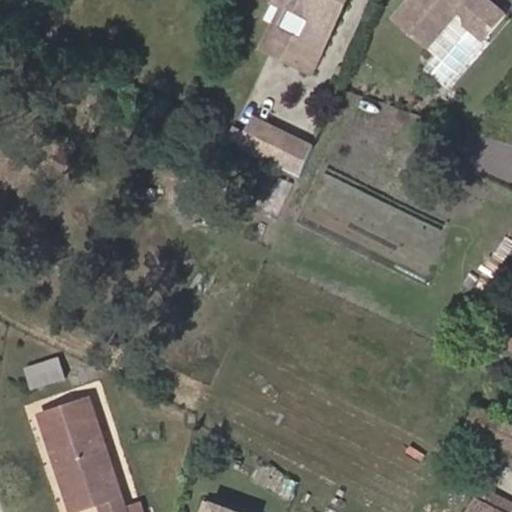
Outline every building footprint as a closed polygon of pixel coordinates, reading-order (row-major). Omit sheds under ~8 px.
[(293,0),(293,2),(272,43),(317,66),(334,33),(332,23),(342,0),(293,0)] [(342,0),(332,23),(334,33),(349,0),(342,0)] [(406,0),(394,13),(428,44),(460,9),(466,14),(465,23),(482,39),(505,12),(491,0),(406,0)] [(490,137),(507,143),(511,136),(511,117),(508,116),(490,137)] [(242,148),(256,154),(270,126),(256,119),(242,148)] [(256,154),(304,174),(314,148),(270,126),(256,154)] [(294,182),(281,177),(269,207),(281,212),(294,182)] [(67,376),(59,349),(58,347),(55,348),(26,358),(36,387),(67,376)] [(129,511),(128,508),(92,399),(45,416),(76,511),(104,502),(107,511),(129,511)] [(511,418),(479,404),(469,427),(511,446),(511,418)] [(480,496),(497,504),(511,511),(511,498),(486,485),(480,496)] [(492,511),(497,504),(480,496),(471,511),(492,511)] [(198,511),(215,511),(218,507),(203,501),(198,511)]
